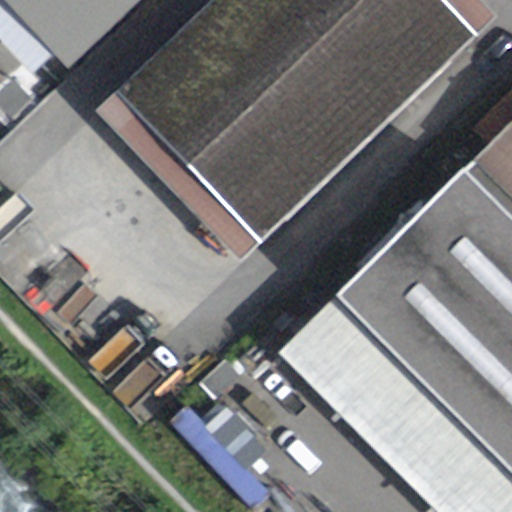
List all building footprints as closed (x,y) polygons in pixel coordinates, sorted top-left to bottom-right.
[(0,0),(0,21),(63,93),(169,0),(0,0)] [(217,0),(117,96),(260,245),(477,39),(438,0),(217,0)] [(438,0),(477,39),(497,19),(478,0),(438,0)] [(240,265),(260,245),(117,96),(97,115),(240,265)] [(511,127),(475,164),(511,200),(511,127)] [(511,200),(475,164),(337,301),(511,476),(511,200)] [(463,511),(511,511),(511,476),(337,301),(295,343),(463,511)]
